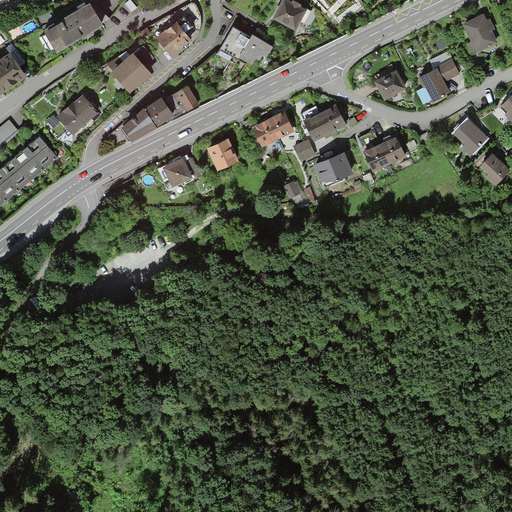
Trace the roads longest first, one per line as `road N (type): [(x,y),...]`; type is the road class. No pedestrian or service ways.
road 1 (track): [(0,353),(20,311),(59,309),(113,285),(220,213),(360,216),(511,198)]
road 2 (track): [(511,373),(326,407),(171,406),(0,422)]
road 3 (secondary): [(94,172),(318,61)]
road 4 (residential): [(94,172),(90,152),(98,134),(201,49),(214,19),(209,0)]
road 5 (residential): [(318,61),(350,96),(411,121),(511,74)]
road 6 (residential): [(0,113),(174,0)]
road 7 (residential): [(20,311),(88,218),(76,183)]
road 8 (secondary): [(318,61),(444,0)]
